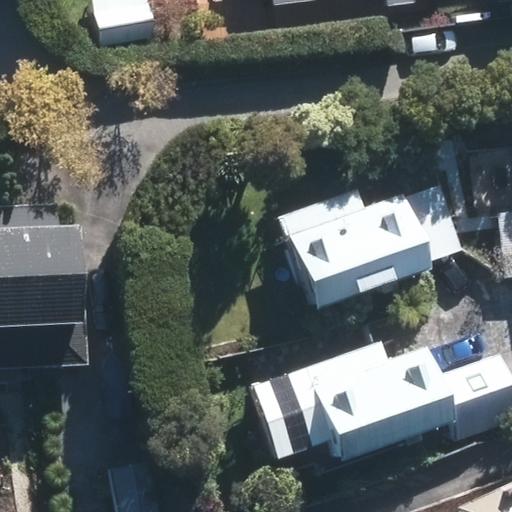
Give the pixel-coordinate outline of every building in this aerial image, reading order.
[(138,0),(95,0),(83,2),(89,50),(144,43),(138,0)] [(349,204),(285,225),(313,310),(426,273),(421,258),(448,249),(431,200),(356,225),(349,204)] [(65,211),(0,215),(0,371),(74,367),(65,211)] [(511,220),(501,221),(506,280),(511,279),(511,220)] [(369,353),(307,376),(339,463),(450,422),(453,430),(508,409),(491,364),(429,387),(418,359),(376,374),(369,353)] [(152,511),(145,471),(114,477),(120,511),(152,511)] [(511,511),(511,498),(482,511),(511,511)]
